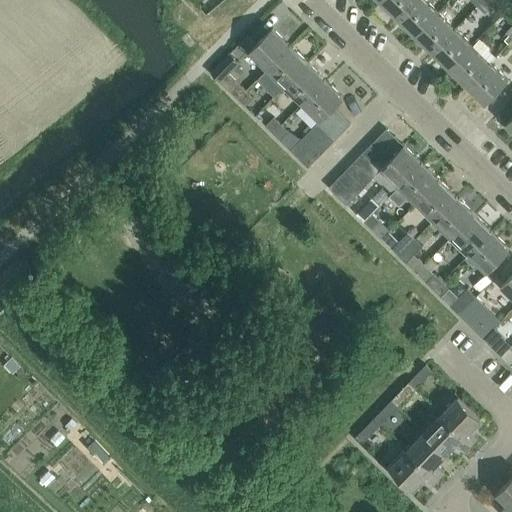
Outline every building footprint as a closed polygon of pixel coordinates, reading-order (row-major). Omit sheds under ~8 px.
[(382,0),(399,16),(414,0),(382,0)] [(428,0),(414,0),(399,16),(416,33),(439,10),(428,0)] [(490,0),(482,0),(478,5),(485,12),(493,3),(490,0)] [(439,10),(416,33),(434,50),(456,27),(439,10)] [(250,50),(268,67),(291,44),(273,27),(250,50)] [(456,27),(434,50),(451,67),(474,44),(456,27)] [(291,44),(268,67),(286,85),(308,61),(291,44)] [(474,44),(451,67),(469,84),(491,61),(474,44)] [(212,71),(221,80),(238,97),(246,89),(229,72),(240,60),(231,52),(212,71)] [(308,61),(286,85),(303,102),(326,79),(308,61)] [(491,61),(469,84),(487,102),(509,79),(491,61)] [(326,79),(303,102),(321,119),(325,115),(334,106),(344,96),(326,79)] [(238,97),(246,105),(257,115),(265,107),(254,97),(246,89),(238,97)] [(325,115),(343,132),(351,123),(334,106),(325,115)] [(316,124),(333,141),(343,132),(325,115),(321,119),(316,124)] [(274,117),(266,125),(274,132),(282,124),(274,117)] [(282,124),(274,132),(281,139),(289,131),(282,124)] [(308,132),(326,149),(333,141),(316,124),(308,132)] [(381,135),(398,151),(405,144),(388,127),(381,135)] [(300,140),(317,157),(326,149),(308,132),(300,140)] [(372,144),(389,160),(398,151),(381,135),(372,144)] [(291,149),(309,166),(317,157),(300,140),(291,149)] [(364,152),(381,169),(383,167),(389,160),(372,144),(364,152)] [(383,167),(381,169),(375,175),(392,193),(401,184),(400,183),(422,161),(405,144),(398,151),(389,160),(383,167)] [(355,161),(372,178),(375,175),(381,169),(364,152),(355,161)] [(346,170),(364,187),(372,178),(355,161),(346,170)] [(392,193),(390,195),(400,205),(411,194),(417,201),(440,178),(422,161),(400,183),(401,184),(392,193)] [(339,178),(356,195),(364,187),(346,170),(339,178)] [(330,187),(347,204),(356,195),(339,178),(330,187)] [(440,178),(417,201),(435,218),(457,195),(440,178)] [(457,195),(435,218),(452,234),(474,212),(457,195)] [(372,198),(357,213),(364,220),(379,205),(372,198)] [(379,205),(364,220),(372,227),(380,219),(387,212),(379,205)] [(474,212),(452,234),(470,252),(492,229),(474,212)] [(492,229),(470,252),(488,270),(510,247),(492,229)] [(401,239),(392,248),(399,254),(415,238),(408,231),(401,239)] [(415,238),(399,254),(407,262),(415,253),(423,246),(415,238)] [(435,273),(427,282),(434,288),(442,280),(435,273)] [(511,274),(502,284),(511,293),(511,274)] [(442,296),(451,305),(459,313),(477,295),(468,287),(459,296),(442,280),(434,288),(442,296)] [(459,313),(468,322),(484,338),(492,329),(476,313),(486,304),(477,295),(459,313)] [(492,329),(484,338),(491,344),(499,336),(492,329)] [(426,364),(408,383),(415,389),(433,370),(426,364)] [(408,383),(391,400),(398,406),(415,389),(408,383)] [(441,414),(471,443),(478,436),(470,429),(481,418),(459,396),(441,414)] [(391,400),(375,418),(380,423),(398,406),(391,400)] [(424,432),(446,453),(456,443),(464,450),(471,443),(441,414),(424,432)] [(380,423),(375,418),(355,438),(361,444),(380,423)] [(407,449),(437,478),(444,472),(436,464),(446,453),(424,432),(407,449)] [(430,486),(437,478),(407,449),(390,467),(412,489),(422,478),(430,486)] [(500,511),(511,511),(511,476),(496,493),(507,504),(500,511)]
